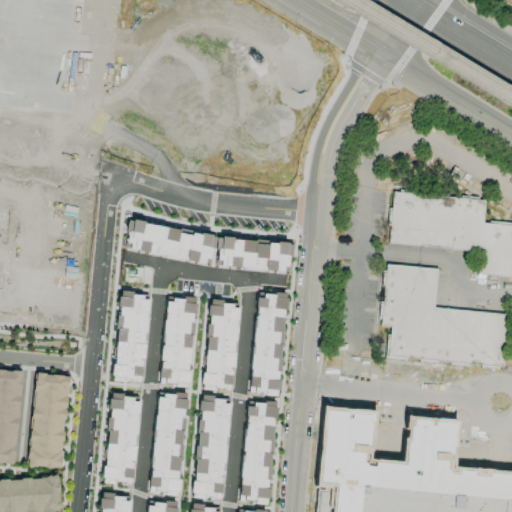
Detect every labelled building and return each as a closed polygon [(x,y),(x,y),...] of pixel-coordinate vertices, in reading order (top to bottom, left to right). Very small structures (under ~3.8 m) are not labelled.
[(0,153),(69,160),(57,286),(0,280),(0,153)] [(386,244),(477,251),(475,274),(511,277),(511,223),(481,222),(483,199),(390,192),(386,244)] [(131,219),(160,225),(159,226),(177,230),(177,228),(210,234),(210,236),(212,237),(207,264),(128,248),(128,243),(124,242),(125,231),(129,232),(131,219)] [(290,244),(289,258),(287,258),(287,262),(288,262),(289,267),(287,267),(287,271),(250,269),(250,268),(237,267),(227,266),(227,265),(219,265),(220,260),(215,260),(216,249),(214,248),(215,237),(219,237),(219,236),(230,237),(230,239),(253,241),(253,239),(266,240),(266,242),(274,243),(275,241),(286,242),(286,244),(290,244)] [(501,366),(504,313),(432,308),(435,268),(383,265),(379,325),(387,326),(385,358),(501,366)] [(255,292),(265,292),(265,294),(269,294),(269,293),(271,293),(271,294),(272,294),(272,292),(283,293),(283,298),(285,299),(284,309),(282,309),(280,331),(281,331),(280,345),(278,344),(277,358),(279,358),(278,371),(276,371),(275,380),(278,380),(277,389),(275,389),(275,395),(262,395),(262,392),(252,392),(252,387),(247,387),(249,368),(248,368),(249,354),(251,354),(252,341),(250,341),(251,328),(253,328),(255,292)] [(146,295),(116,293),(110,382),(140,384),(146,295)] [(165,297),(181,299),(181,296),(193,297),(193,303),(194,303),(194,313),(191,313),(191,322),(192,322),(191,335),(189,335),(187,353),(189,353),(188,363),(187,363),(186,371),(187,371),(187,382),(185,382),(184,387),(173,386),(173,383),(162,383),(163,378),(156,378),(159,346),(161,345),(162,334),(160,334),(161,319),(163,319),(165,297)] [(209,299),(221,300),(221,302),(226,303),(227,301),(236,301),(233,348),(231,348),(231,352),(233,352),(231,367),(230,367),(230,374),(229,389),(222,389),(222,388),(212,387),(212,389),(200,388),(200,384),(199,383),(199,372),(202,372),(205,336),(208,336),(209,324),(207,324),(207,315),(205,315),(206,305),(208,305),(209,299)] [(0,462),(13,463),(18,371),(0,369),(0,462)] [(60,469),(66,375),(32,373),(26,467),(60,469)] [(148,490),(165,491),(165,495),(177,496),(182,394),(153,393),(148,490)] [(130,485),(137,397),(107,395),(106,409),(101,482),(130,485)] [(199,395),(227,397),(224,444),(223,444),(223,448),(224,448),(219,497),(217,497),(217,499),(208,499),(208,497),(201,497),(201,498),(189,497),(190,492),(189,492),(189,481),(192,481),(193,458),(192,458),(193,446),(195,446),(196,431),(194,431),(195,420),(197,420),(198,410),(196,410),(197,400),(199,400),(199,395)] [(244,401),(261,402),(261,400),(275,401),(274,417),(271,417),(270,439),(271,440),(270,453),(268,453),(267,467),(269,467),(268,479),(265,479),(265,489),(267,489),(266,499),(264,498),(263,503),(254,502),(254,500),(237,498),(238,477),(237,477),(238,462),(240,462),(241,451),(239,451),(240,435),(242,435),(244,401)] [(323,409),(370,413),(366,453),(360,453),(360,461),(364,465),(371,466),(371,461),(402,464),(404,441),(406,441),(407,425),(410,426),(411,419),(427,420),(427,425),(431,425),(431,421),(434,421),(434,419),(453,421),(449,460),(444,460),(443,469),(447,473),(454,474),(455,469),(511,474),(511,472),(511,511),(330,511),(333,484),(316,482),(323,409)] [(0,479),(0,511),(58,511),(57,478),(0,479)] [(125,511),(127,497),(98,495),(96,511),(125,511)] [(144,501),(143,511),(173,511),(174,504),(144,501)] [(189,502),(217,505),(216,511),(186,511),(186,508),(189,508),(189,502)]
